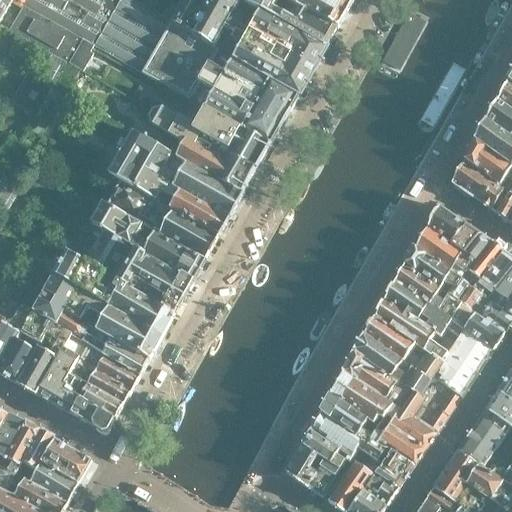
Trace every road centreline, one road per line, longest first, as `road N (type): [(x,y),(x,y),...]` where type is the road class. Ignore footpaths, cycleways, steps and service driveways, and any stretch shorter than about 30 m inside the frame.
road 1 (residential): [(378,0),(113,464)]
road 2 (residential): [(266,480),(511,35)]
road 3 (residential): [(405,511),(511,353)]
road 4 (residential): [(113,464),(0,396)]
